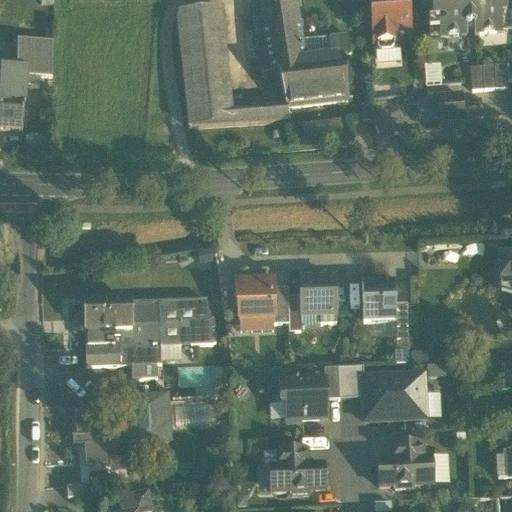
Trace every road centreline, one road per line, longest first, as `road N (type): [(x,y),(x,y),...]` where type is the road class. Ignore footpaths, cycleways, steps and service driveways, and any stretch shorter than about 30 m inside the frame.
road 1 (secondary): [(24,186),(511,159)]
road 2 (residential): [(24,186),(27,511)]
road 3 (unknown): [(175,181),(159,53),(163,0)]
